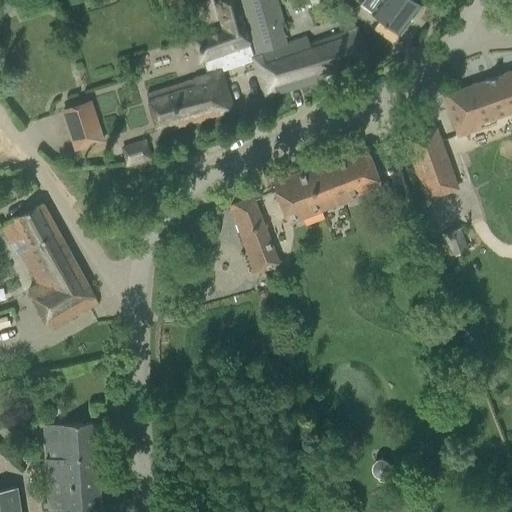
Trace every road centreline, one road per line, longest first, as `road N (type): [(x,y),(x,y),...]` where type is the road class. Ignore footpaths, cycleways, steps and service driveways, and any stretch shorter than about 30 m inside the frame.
road 1 (unclassified): [(138,276),(189,185),(401,85),(458,45)]
road 2 (unclassified): [(154,511),(140,421),(138,276)]
road 3 (residential): [(138,276),(103,260),(0,100)]
